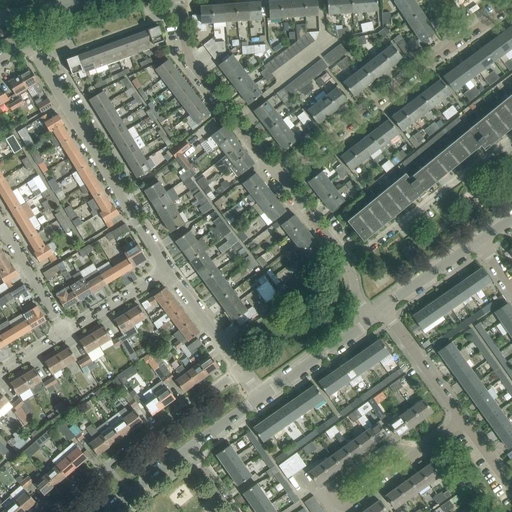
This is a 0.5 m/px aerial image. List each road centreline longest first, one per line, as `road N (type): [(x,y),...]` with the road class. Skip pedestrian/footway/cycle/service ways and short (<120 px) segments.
road 1 (residential): [(277,173),(511,2)]
road 2 (unclassified): [(166,271),(26,49)]
road 3 (residential): [(241,373),(163,426),(68,511)]
road 4 (unclassified): [(344,269),(511,138)]
road 5 (unclassified): [(277,173),(193,59),(180,0)]
road 6 (unclassified): [(421,452),(394,445),(328,490),(342,509),(373,486)]
road 7 (unknown): [(33,52),(181,7)]
road 8 (unclassified): [(461,422),(383,308)]
road 9 (residential): [(260,397),(370,320)]
road 10 (unclassified): [(241,373),(166,271)]
road 11 (unclassified): [(64,332),(0,223)]
